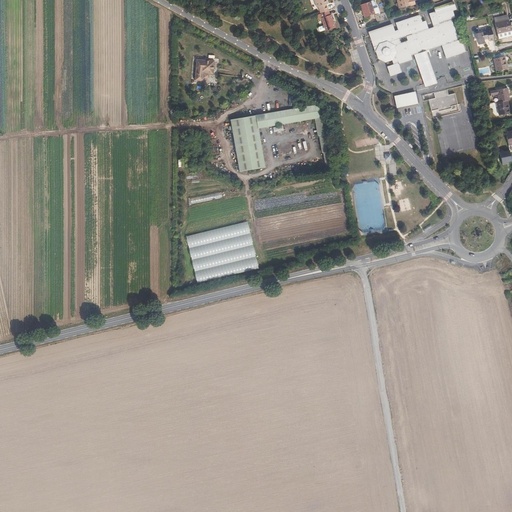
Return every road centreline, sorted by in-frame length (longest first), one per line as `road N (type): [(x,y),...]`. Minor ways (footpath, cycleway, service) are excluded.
road 1 (primary): [(362,262),(0,349)]
road 2 (unclassified): [(362,262),(405,511)]
road 3 (residential): [(157,0),(361,106)]
road 4 (residential): [(361,106),(451,198)]
